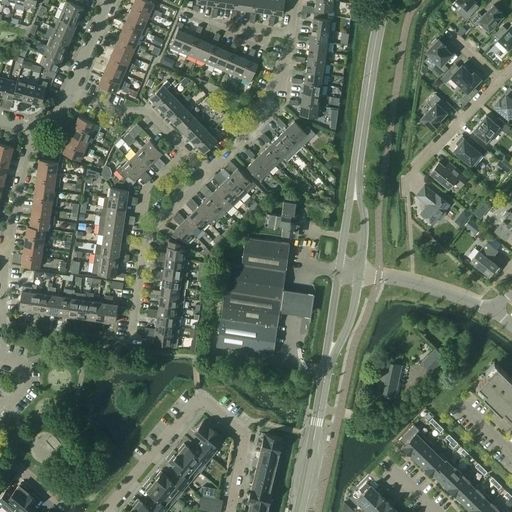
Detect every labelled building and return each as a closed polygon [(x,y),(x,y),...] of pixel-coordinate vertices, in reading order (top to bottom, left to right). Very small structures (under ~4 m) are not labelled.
[(154,14),(160,17),(162,13),(156,10),(151,8),(154,3),(146,0),(134,0),(132,5),(154,14)] [(235,0),(234,8),(244,9),(245,0),(235,0)] [(254,0),(245,0),(244,9),(253,11),(254,0)] [(254,0),(253,11),(263,12),(264,0),(254,0)] [(264,0),(263,12),(272,13),(274,0),(264,0)] [(274,0),(272,13),(282,15),(284,0),(274,0)] [(327,15),(328,11),(333,12),(335,1),(331,0),(315,0),(315,9),(320,10),(319,14),(327,15)] [(455,0),(462,6),(457,12),(465,20),(478,6),(474,2),(475,0),(455,0)] [(62,10),(79,17),(83,8),(66,1),(62,10)] [(154,14),(132,5),(129,14),(146,21),(148,16),(153,18),(154,14)] [(478,12),(470,21),(474,25),(478,21),(488,30),(502,16),(498,12),(499,11),(493,5),(482,16),(478,12)] [(62,10),(58,19),(76,26),(79,17),(62,10)] [(129,14),(125,22),(147,32),(148,28),(144,26),(146,21),(129,14)] [(319,14),(319,18),(313,17),(312,28),(330,31),(332,20),(327,19),(327,15),(319,14)] [(58,19),(54,27),(72,35),(76,26),(58,19)] [(125,22),(121,31),(138,39),(140,34),(145,36),(147,32),(125,22)] [(502,26),(494,34),(499,38),(498,39),(508,49),(511,44),(511,25),(507,30),(502,26)] [(54,27),(51,36),(68,44),(72,35),(54,27)] [(312,28),(310,39),(329,41),(330,31),(312,28)] [(179,51),(187,33),(177,29),(170,47),(179,51)] [(136,44),(138,39),(121,31),(117,40),(139,50),(141,46),(136,44)] [(187,33),(179,51),(188,55),(196,37),(187,33)] [(51,36),(47,45),(64,52),(68,44),(51,36)] [(196,37),(188,55),(197,59),(204,41),(196,37)] [(432,45),(426,52),(436,62),(430,68),(439,77),(447,68),(442,63),(451,54),(443,46),(444,44),(438,39),(437,40),(436,38),(431,44),(432,45)] [(310,39),(309,49),(327,52),(329,41),(310,39)] [(137,54),(139,50),(117,40),(113,49),(131,56),(133,52),(137,54)] [(197,59),(205,63),(213,45),(204,41),(197,59)] [(60,61),(64,52),(47,45),(43,54),(60,61)] [(205,63),(214,66),(222,48),(213,45),(205,63)] [(222,48),(214,66),(223,70),(231,52),(222,48)] [(131,56),(113,49),(110,58),(131,67),(133,63),(129,61),(131,56)] [(326,63),(327,52),(309,49),(307,60),(326,63)] [(231,52),(223,70),(232,74),(240,56),(231,52)] [(60,61),(43,54),(39,63),(57,70),(60,61)] [(240,56),(232,74),(241,78),(248,60),(240,56)] [(106,67),(123,74),(125,69),(130,71),(131,67),(110,58),(106,67)] [(248,60),(241,78),(250,82),(258,64),(248,60)] [(307,60),(306,71),(324,74),(326,63),(307,60)] [(481,76),(475,71),(474,73),(473,72),(471,74),(461,65),(453,74),(449,70),(440,78),(445,83),(451,77),(467,92),(480,78),(479,78),(481,76)] [(121,79),(123,74),(106,67),(102,76),(124,85),(126,81),(121,79)] [(55,73),(49,70),(46,75),(53,78),(55,73)] [(306,71),(304,82),(323,85),(324,74),(306,71)] [(122,89),(124,85),(102,76),(98,85),(115,92),(118,87),(122,89)] [(17,81),(8,79),(3,97),(12,100),(13,97),(17,81)] [(13,97),(22,100),(27,82),(17,79),(17,81),(13,97)] [(148,80),(143,89),(149,92),(154,82),(148,80)] [(36,84),(31,102),(41,105),(47,82),(43,81),(41,85),(36,84)] [(22,100),(31,102),(36,84),(27,82),(22,100)] [(304,82),(302,93),(321,95),(323,85),(304,82)] [(156,105),(173,88),(170,85),(167,88),(163,84),(149,97),(156,105)] [(156,105),(163,112),(176,98),(173,95),(176,91),(173,88),(156,105)] [(302,93),(301,103),(319,106),(321,95),(302,93)] [(432,107),(421,118),(432,129),(439,122),(438,121),(446,112),(439,106),(444,102),(435,94),(427,102),(432,107)] [(511,95),(510,98),(505,95),(500,101),(499,99),(494,105),(496,106),(495,107),(508,117),(508,116),(510,117),(511,119),(511,95)] [(163,112),(170,118),(187,102),(184,99),(180,102),(176,98),(163,112)] [(187,102),(170,118),(176,125),(190,112),(186,108),(190,105),(187,102)] [(319,106),(301,103),(299,114),(318,117),(319,106)] [(190,112),(176,125),(183,132),(200,116),(197,113),(193,116),(190,112)] [(494,122),(486,115),(473,130),(488,143),(500,128),(505,132),(509,127),(498,117),(494,122)] [(103,133),(98,131),(93,129),(96,124),(78,116),(74,125),(96,135),(102,138),(103,133)] [(200,116),(183,132),(190,139),(203,126),(199,122),(203,119),(200,116)] [(125,121),(117,129),(121,133),(129,125),(125,121)] [(286,129),(303,146),(315,134),(308,126),(303,130),(294,121),(286,129)] [(74,125),(70,134),(88,142),(90,137),(94,139),(96,135),(74,125)] [(203,126),(190,139),(196,146),(213,129),(210,126),(207,130),(203,126)] [(216,127),(213,129),(196,146),(203,153),(217,140),(213,136),(216,133),(219,131),(216,127)] [(130,130),(128,132),(134,138),(138,134),(132,128),(132,129),(130,130)] [(286,129),(278,136),(295,153),(303,146),(286,129)] [(70,134),(67,143),(89,152),(90,148),(86,146),(88,142),(70,134)] [(278,136),(271,144),(284,157),(287,161),(295,153),(278,136)] [(453,151),(470,165),(480,154),(484,157),(488,151),(473,139),(469,144),(461,137),(456,143),(458,145),(453,151)] [(142,146),(162,167),(165,164),(158,156),(162,152),(149,139),(142,146)] [(0,143),(0,153),(11,156),(13,147),(0,143)] [(89,152),(67,143),(63,152),(80,160),(82,154),(87,156),(89,152)] [(276,165),(284,157),(271,144),(263,151),(276,165)] [(142,146),(135,153),(148,166),(152,162),(159,170),(162,167),(142,146)] [(268,172),(276,165),(263,151),(255,159),(268,172)] [(11,156),(0,153),(0,163),(8,166),(11,156)] [(135,153),(129,160),(148,180),(151,177),(144,170),(148,166),(135,153)] [(511,157),(507,153),(500,160),(510,169),(511,166),(511,157)] [(38,169),(56,172),(57,167),(62,167),(62,162),(39,159),(38,169)] [(268,172),(255,159),(247,166),(260,180),(268,172)] [(148,180),(129,160),(122,166),(120,165),(116,169),(125,179),(129,175),(134,180),(138,175),(145,183),(148,180)] [(230,175),(247,192),(255,184),(251,179),(249,181),(230,161),(227,164),(234,171),(230,175)] [(445,167),(438,162),(430,173),(448,188),(454,182),(460,187),(467,178),(448,162),(445,167)] [(0,173),(6,175),(8,166),(0,163),(0,173)] [(56,172),(38,169),(36,178),(60,182),(60,178),(55,177),(56,172)] [(247,192),(230,175),(226,179),(219,171),(216,174),(240,199),(247,192)] [(233,205),(240,199),(216,174),(213,177),(220,185),(216,188),(233,205)] [(36,178),(35,188),(53,191),(54,186),(59,186),(60,182),(36,178)] [(226,212),(233,205),(216,188),(212,192),(205,185),(202,188),(225,211),(226,212)] [(446,211),(444,210),(449,204),(436,193),(436,194),(424,185),(416,195),(427,205),(421,212),(434,222),(438,217),(440,218),(442,218),(446,213),(446,211)] [(110,187),(109,197),(137,201),(138,197),(127,196),(128,190),(126,190),(118,188),(110,187)] [(33,198),(57,201),(58,197),(53,196),(53,191),(35,188),(33,198)] [(203,202),(215,215),(219,218),(220,218),(222,217),(224,215),(225,213),(225,211),(202,188),(199,190),(207,198),(203,202)] [(109,197),(104,197),(103,206),(125,209),(126,204),(136,205),(137,201),(109,197)] [(32,207),(51,210),(51,204),(56,205),(57,201),(33,198),(32,207)] [(219,218),(215,215),(203,202),(199,206),(191,198),(188,201),(208,221),(212,225),(219,218)] [(269,213),(267,225),(280,227),(281,224),(283,224),(281,234),(294,236),(296,223),(290,222),(291,214),(294,214),(296,202),(283,200),(281,215),(269,213)] [(201,228),(208,221),(188,201),(186,204),(193,211),(189,215),(201,228)] [(101,215),(134,220),(135,216),(124,215),(125,209),(103,206),(102,207),(101,209),(100,213),(101,215)] [(32,207),(31,217),(54,220),(55,216),(50,215),(51,210),(32,207)] [(477,210),(474,214),(480,219),(483,215),(477,210)] [(195,235),(201,228),(189,215),(185,219),(178,211),(175,214),(195,235)] [(504,219),(502,221),(503,221),(495,230),(505,238),(511,230),(511,212),(510,211),(509,213),(507,211),(506,212),(502,216),(502,218),(504,219)] [(195,235),(175,214),(172,217),(179,225),(175,229),(176,230),(170,235),(170,234),(169,235),(189,243),(187,242),(195,235)] [(99,225),(122,228),(123,223),(134,224),(134,220),(101,215),(100,215),(99,225)] [(27,226),(48,229),(49,223),(54,224),(54,220),(31,217),(29,226),(27,225),(27,226)] [(97,234),(103,235),(131,239),(132,235),(122,234),(122,228),(99,225),(97,234)] [(27,226),(25,235),(49,239),(50,234),(45,234),(45,229),(48,229),(27,226)] [(25,235),(24,245),(43,248),(43,242),(48,243),(49,239),(25,235)] [(103,235),(102,245),(120,247),(120,242),(131,243),(131,239),(103,235)] [(217,346),(273,355),(290,243),(245,236),(241,264),(229,262),(217,346)] [(155,255),(183,259),(185,249),(184,249),(184,246),(175,242),(168,241),(169,241),(168,247),(167,247),(166,252),(156,251),(155,255)] [(482,269),(481,271),(486,275),(488,273),(489,274),(497,265),(489,259),(497,249),(487,242),(479,251),(478,250),(470,259),(482,269)] [(94,253),(129,258),(129,254),(119,253),(120,247),(102,245),(96,244),(94,253)] [(23,254),(46,258),(47,254),(42,253),(43,248),(24,245),(23,254)] [(94,253),(93,263),(117,266),(118,261),(128,262),(129,258),(94,253)] [(46,258),(23,254),(21,264),(40,267),(41,261),(46,262),(46,258)] [(189,260),(183,259),(155,255),(155,259),(165,260),(164,266),(188,269),(189,260)] [(117,266),(93,263),(92,273),(117,276),(117,279),(123,280),(123,277),(126,278),(126,273),(116,272),(117,266)] [(186,279),(188,269),(164,266),(164,271),(153,270),(153,274),(186,279)] [(185,288),(186,279),(153,274),(152,278),(162,279),(162,285),(185,288)] [(111,280),(110,287),(122,289),(123,282),(111,280)] [(48,282),(48,286),(46,294),(41,293),(38,311),(44,312),(43,314),(47,315),(52,283),(48,282)] [(28,312),(33,284),(29,283),(27,291),(22,290),(19,308),(25,309),(25,311),(28,312)] [(52,313),(57,314),(60,296),(54,295),(56,287),(52,287),(53,283),(52,283),(47,315),(51,315),(52,313)] [(33,310),(38,311),(41,293),(35,292),(37,284),(33,284),(28,312),(32,312),(33,310)] [(178,297),(183,298),(185,288),(162,285),(161,290),(150,289),(150,293),(178,297)] [(314,292),(283,288),(280,312),(311,317),(314,292)] [(60,296),(57,314),(63,315),(62,317),(66,317),(71,289),(67,289),(65,297),(60,296)] [(71,289),(66,317),(70,318),(71,316),(76,317),(80,293),(74,292),(75,290),(71,289)] [(85,320),(90,292),(86,292),(85,294),(80,293),(76,317),(82,317),(82,320),(85,320)] [(90,292),(85,320),(89,321),(90,319),(95,319),(98,302),(92,301),(94,293),(90,292)] [(177,307),(178,297),(150,293),(149,297),(160,298),(159,304),(177,307)] [(98,302),(95,319),(101,320),(100,322),(104,323),(109,295),(105,295),(103,302),(98,302)] [(109,295),(104,323),(109,324),(109,321),(115,322),(117,305),(111,304),(113,296),(109,295)] [(175,316),(177,307),(159,304),(158,309),(148,308),(147,312),(175,316)] [(174,326),(175,316),(147,312),(146,316),(157,317),(156,323),(174,326)] [(172,335),(174,326),(156,323),(155,328),(145,327),(144,331),(172,335)] [(178,336),(172,335),(144,331),(144,335),(154,336),(153,342),(170,345),(170,347),(176,348),(178,336)] [(435,348),(421,363),(431,373),(445,358),(435,348)] [(377,393),(395,397),(401,365),(384,361),(377,393)] [(511,379),(497,364),(477,384),(478,384),(476,387),(483,394),(482,394),(501,413),(504,410),(511,417),(511,420),(510,422),(511,423),(511,379)] [(432,418),(429,421),(434,426),(437,423),(432,418)] [(206,423),(203,421),(194,432),(205,442),(201,447),(212,456),(216,450),(212,446),(221,436),(214,430),(215,428),(208,421),(206,423)] [(443,429),(437,423),(434,426),(440,432),(443,429)] [(409,453),(425,437),(418,430),(402,446),(409,453)] [(262,443),(280,447),(282,438),(264,434),(262,443)] [(417,461),(433,444),(425,437),(409,453),(417,461)] [(457,443),(453,439),(450,442),(449,443),(453,448),(457,443)] [(179,451),(177,454),(198,471),(210,457),(200,448),(196,453),(183,443),(178,450),(179,451)] [(260,451),(278,455),(280,447),(262,443),(260,451)] [(424,468),(440,452),(440,451),(437,454),(431,447),(433,445),(433,444),(417,461),(424,468)] [(258,460),(276,464),(278,455),(260,451),(258,460)] [(432,475),(449,458),(449,457),(447,459),(440,452),(424,468),(432,475)] [(180,472),(177,476),(187,485),(198,471),(177,454),(175,456),(174,455),(168,462),(180,472)] [(440,481),(456,465),(449,458),(432,475),(433,474),(440,481)] [(276,464),(258,460),(256,468),(274,473),(276,464)] [(448,488),(464,472),(456,465),(440,481),(448,488)] [(274,473),(256,468),(254,477),(272,481),(274,473)] [(187,485),(177,476),(173,481),(160,471),(155,477),(156,479),(154,481),(175,499),(187,485)] [(455,495),(471,479),(464,472),(448,488),(455,495)] [(252,485),(272,490),(270,489),(272,481),(254,477),(252,485)] [(462,502),(478,486),(475,488),(469,482),(471,479),(455,495),(462,502)] [(157,500),(153,504),(162,511),(164,511),(175,499),(154,481),(152,484),(150,483),(145,489),(157,500)] [(361,510),(378,493),(370,484),(369,485),(365,482),(359,489),(362,492),(356,498),(364,506),(361,509),(361,510)] [(0,504),(8,511),(11,511),(28,492),(26,490),(27,488),(20,483),(10,495),(5,491),(0,497),(0,504)] [(270,499),(272,490),(252,485),(250,494),(270,499)] [(469,509),(485,493),(478,486),(462,502),(469,509)] [(29,511),(28,511),(39,498),(32,493),(31,494),(28,492),(11,511),(29,511)] [(374,511),(386,500),(378,493),(361,510),(363,511),(374,511)] [(472,511),(481,511),(493,500),(485,493),(469,509),(472,511)] [(247,502),(268,507),(270,499),(250,494),(247,502)] [(219,511),(222,500),(200,496),(197,509),(213,511),(219,511)] [(133,506),(131,509),(134,511),(162,511),(153,504),(150,509),(137,498),(132,505),(133,506)] [(389,511),(394,508),(386,500),(374,511),(389,511)] [(495,511),(500,507),(493,500),(481,511),(495,511)] [(266,511),(268,507),(247,502),(247,503),(250,503),(248,511),(249,511),(266,511)]
